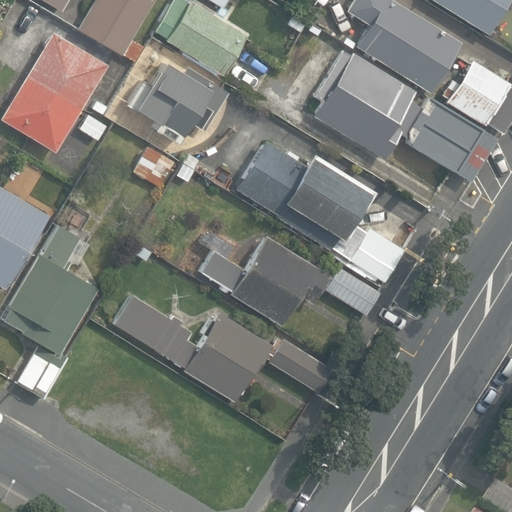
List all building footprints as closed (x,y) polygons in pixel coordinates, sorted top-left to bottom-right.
[(42,0),(60,10),(66,0),(42,0)] [(83,0),(71,20),(129,55),(139,38),(126,30),(144,0),(83,0)] [(147,0),(142,10),(152,16),(162,0),(147,0)] [(160,35),(218,69),(241,31),(190,1),(190,0),(213,0),(220,4),(222,0),(165,0),(150,26),(161,33),(160,35)] [(427,91),(458,42),(390,0),(349,0),(344,9),(366,23),(353,45),(427,91)] [(438,0),(484,28),(488,20),(491,19),(493,18),(495,16),(496,13),(496,11),(496,8),(500,0),(438,0)] [(0,118),(2,120),(50,149),(103,61),(48,28),(0,107),(0,118)] [(402,133),(401,141),(463,177),(489,135),(424,93),(418,102),(406,95),(410,87),(347,48),(345,51),(338,47),(310,92),(316,96),(307,110),(379,155),(395,129),(402,133)] [(476,121),(477,119),(494,129),(511,100),(511,87),(499,80),(501,78),(465,55),(446,84),(442,81),(436,89),(441,92),(438,96),(476,121)] [(224,87),(181,62),(177,69),(160,59),(154,68),(152,67),(143,82),(137,78),(123,103),(130,108),(129,109),(150,122),(149,124),(174,139),(176,135),(179,137),(189,118),(201,125),(224,87)] [(88,103),(98,109),(102,101),(93,95),(88,103)] [(93,135),(102,120),(84,110),(75,124),(93,135)] [(272,212),(328,246),(364,187),(306,152),(301,160),(263,136),(232,185),(273,210),(272,212)] [(130,169),(157,185),(171,161),(145,145),(130,169)] [(175,174),(187,181),(194,168),(182,162),(175,174)] [(0,285),(4,287),(47,214),(0,186),(0,285)] [(19,331),(57,353),(95,287),(73,274),(67,271),(73,262),(75,263),(87,241),(56,224),(39,254),(35,252),(5,305),(9,307),(2,319),(20,329),(19,331)] [(345,255),(380,277),(396,251),(362,229),(345,255)] [(226,292),(277,324),(281,317),(286,317),(292,307),(290,302),(294,305),(300,295),(310,301),(327,274),(263,233),(243,265),(242,268),(225,257),(233,244),(211,231),(201,233),(196,240),(211,249),(197,270),(200,272),(228,289),(226,292)] [(130,251),(143,259),(149,249),(136,241),(130,251)] [(322,287),(363,313),(376,291),(336,265),(322,287)] [(180,368),(230,399),(234,393),(239,393),(245,382),(244,378),(246,379),(269,344),(214,310),(196,339),(194,343),(185,336),(189,330),(178,323),(180,320),(171,314),(168,317),(129,293),(111,323),(181,366),(180,368)] [(102,333),(50,419),(201,511),(243,511),(255,508),(292,448),(218,402),(210,415),(201,409),(204,404),(199,401),(196,406),(188,401),(191,397),(176,388),(172,395),(117,361),(125,348),(102,333)] [(266,360),(314,391),(329,367),(279,337),(278,339),(275,337),(263,355),(267,358),(266,360)] [(14,381),(41,397),(65,355),(61,352),(58,357),(35,344),(14,381)] [(126,358),(163,380),(169,371),(131,349),(126,358)]
